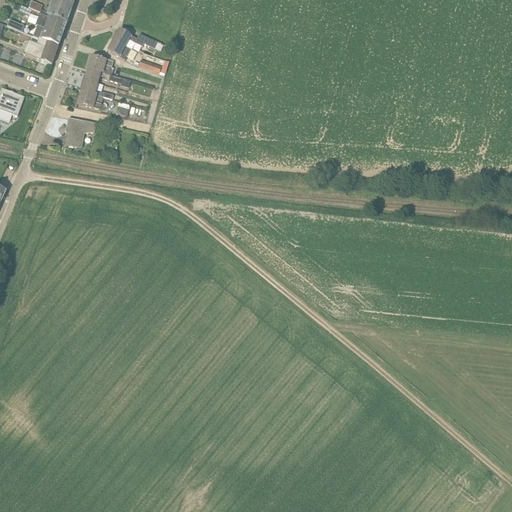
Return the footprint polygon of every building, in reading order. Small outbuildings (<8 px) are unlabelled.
[(65,26),(72,5),(59,0),(52,0),(48,12),(46,18),(65,26)] [(39,15),(42,7),(31,3),(28,10),(31,12),(38,14),(39,15)] [(31,12),(28,10),(20,7),(17,13),(29,18),(31,12)] [(39,15),(38,14),(38,16),(38,18),(37,20),(37,22),(37,24),(36,26),(39,27),(61,38),(65,26),(46,18),(39,15)] [(7,27),(24,34),(26,28),(9,21),(7,27)] [(57,48),(61,38),(39,27),(35,39),(38,40),(44,43),(57,48)] [(134,44),(136,41),(131,38),(128,36),(119,31),(113,41),(131,51),(134,44)] [(158,44),(140,36),(139,35),(136,41),(144,45),(155,50),(158,44)] [(38,62),(44,43),(38,40),(36,47),(30,44),(24,57),(38,62)] [(125,62),(131,51),(113,41),(107,52),(119,59),(120,58),(125,62)] [(51,68),(57,48),(44,43),(38,62),(51,68)] [(106,62),(100,60),(90,57),(87,70),(100,73),(100,74),(102,74),(112,77),(114,69),(112,69),(113,63),(106,62)] [(159,73),(161,68),(140,61),(138,68),(159,75),(159,73)] [(164,77),(168,63),(164,62),(160,73),(159,73),(159,75),(164,77)] [(130,82),(112,77),(102,74),(100,74),(100,73),(87,70),(84,81),(97,85),(98,85),(100,76),(103,77),(102,80),(121,85),(129,87),(130,82)] [(98,85),(97,85),(84,81),(81,93),(94,96),(96,96),(96,97),(103,99),(112,101),(113,96),(101,93),(103,86),(98,85)] [(1,90),(0,93),(0,111),(17,117),(24,99),(1,90)] [(103,99),(96,97),(96,96),(94,96),(81,93),(77,105),(93,109),(99,111),(103,99)] [(127,117),(129,106),(119,104),(116,115),(127,117)] [(94,135),(96,125),(68,120),(65,135),(67,136),(65,147),(81,150),(84,135),(94,135)]
